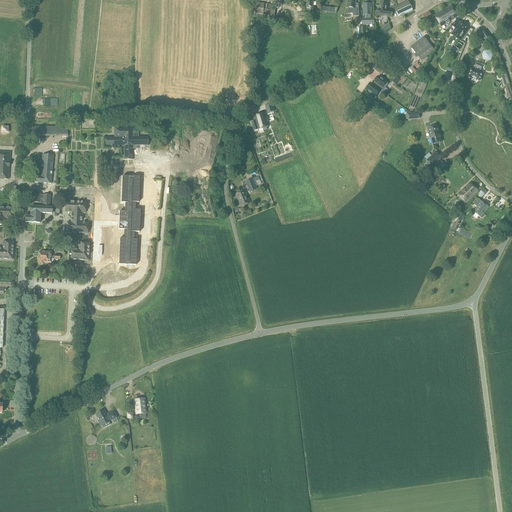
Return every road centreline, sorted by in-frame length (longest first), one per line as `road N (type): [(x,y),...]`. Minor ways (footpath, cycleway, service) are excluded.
road 1 (unclassified): [(260,333),(224,188),(242,120),(436,0)]
road 2 (unclassified): [(16,437),(25,108)]
road 3 (unclassified): [(16,437),(174,357),(260,333)]
road 4 (unclassified): [(260,333),(473,300)]
road 5 (unclassified): [(511,203),(474,172),(452,129),(452,78),(466,43),(486,23)]
road 6 (unclassified): [(499,511),(473,300)]
